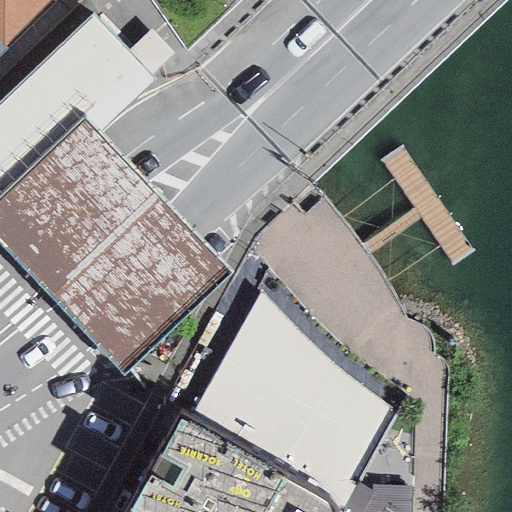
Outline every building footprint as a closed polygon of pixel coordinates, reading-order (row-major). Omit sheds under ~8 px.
[(0,0),(0,26),(2,28),(28,0),(0,0)] [(0,219),(152,75),(92,12),(0,98),(0,219)] [(159,196),(99,133),(0,224),(0,243),(48,295),(118,370),(226,269),(159,196)] [(337,511),(336,505),(329,492),(280,464),(178,409),(122,511),(337,511)] [(382,492),(405,448),(385,437),(361,480),(382,492)] [(337,511),(360,511),(329,492),(336,505),(337,511)]
